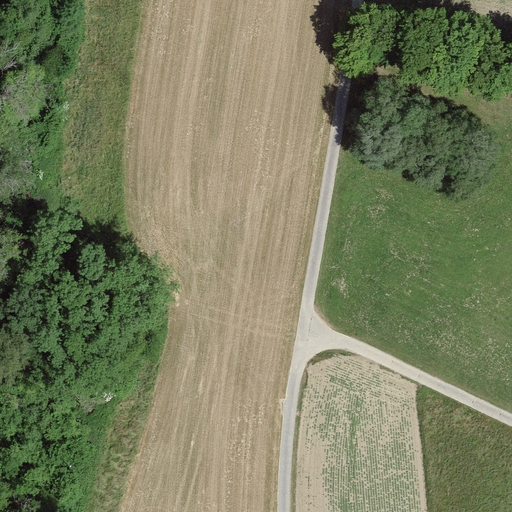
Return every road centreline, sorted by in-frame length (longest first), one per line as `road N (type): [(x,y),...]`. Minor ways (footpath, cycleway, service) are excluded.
road 1 (track): [(285,511),(290,414),(360,0)]
road 2 (track): [(307,322),(511,422)]
